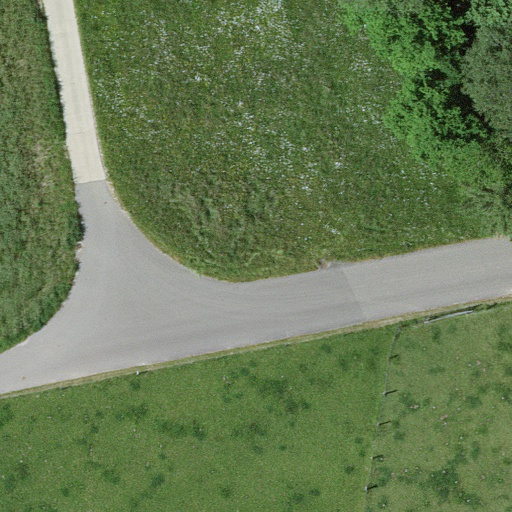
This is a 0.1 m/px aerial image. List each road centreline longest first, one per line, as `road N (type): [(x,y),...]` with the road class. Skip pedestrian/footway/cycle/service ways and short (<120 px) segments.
road 1 (unclassified): [(0,375),(119,340),(511,264)]
road 2 (track): [(119,340),(60,0)]
